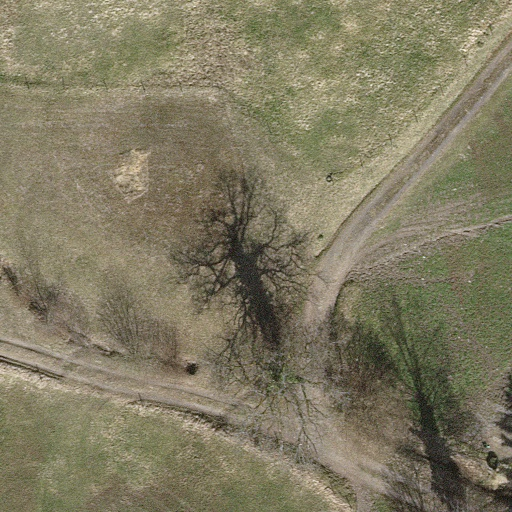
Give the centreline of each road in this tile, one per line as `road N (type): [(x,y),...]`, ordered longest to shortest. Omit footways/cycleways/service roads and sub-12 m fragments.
road 1 (track): [(301,446),(319,299),(364,228),(511,59)]
road 2 (track): [(301,446),(149,391),(0,353)]
road 3 (track): [(452,511),(301,446)]
